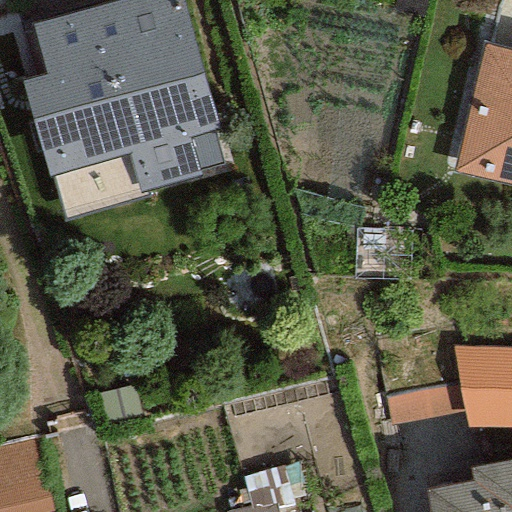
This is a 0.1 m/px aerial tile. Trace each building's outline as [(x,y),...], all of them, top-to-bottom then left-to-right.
[(188,0),(42,0),(21,5),(62,175),(221,137),(188,0)] [(511,38),(477,31),(446,183),(511,196),(511,38)] [(511,338),(463,337),(461,416),(511,417),(511,338)] [(389,380),(455,380),(455,353),(389,353),(389,380)] [(387,390),(390,413),(462,404),(459,381),(387,390)] [(0,445),(0,511),(10,511),(53,499),(34,435),(0,445)] [(511,511),(511,451),(432,465),(439,511),(511,511)] [(309,511),(295,457),(231,474),(240,511),(309,511)]
